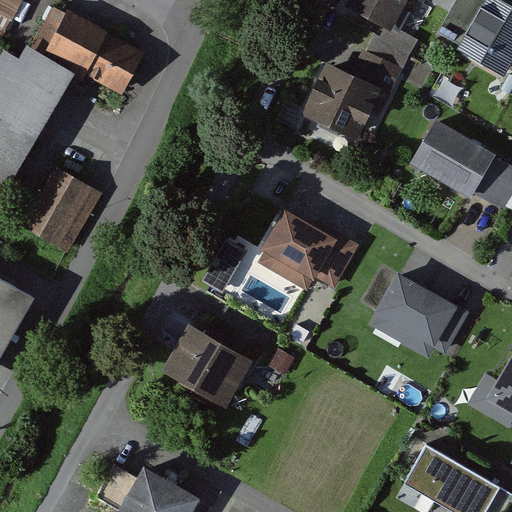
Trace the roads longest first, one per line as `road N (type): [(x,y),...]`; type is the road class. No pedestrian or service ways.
road 1 (residential): [(0,420),(202,30)]
road 2 (residential): [(251,137),(108,413)]
road 3 (residential): [(251,137),(511,292)]
road 4 (residential): [(108,413),(281,511)]
road 5 (residential): [(314,0),(251,137)]
